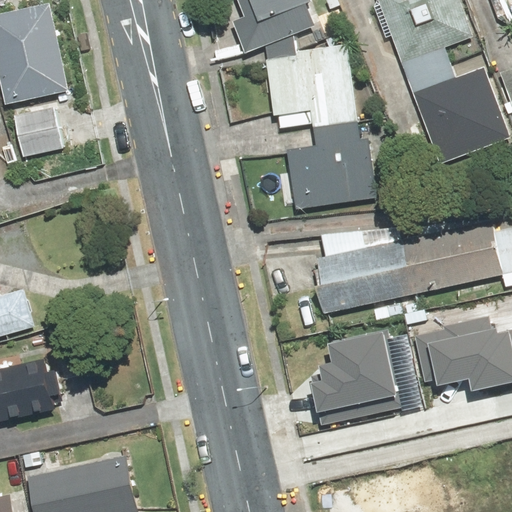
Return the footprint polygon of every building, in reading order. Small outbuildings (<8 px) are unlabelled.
[(247,54),(268,46),(270,60),(300,57),(298,35),(320,27),(311,4),(315,2),(313,0),(240,0),(247,18),(235,22),(247,54)] [(380,0),(440,165),(511,139),(511,138),(486,67),(458,77),(447,47),(475,37),(462,0),(380,0)] [(55,4),(0,15),(0,65),(9,106),(73,92),(55,4)] [(89,34),(80,36),(86,53),(93,51),(89,34)] [(351,51),(270,61),(276,115),(313,110),(318,146),(290,150),(298,210),(381,199),(374,139),(362,140),(351,51)] [(58,107),(16,117),(25,157),(67,148),(58,107)] [(314,259),(325,314),(511,274),(511,229),(499,232),(497,220),(314,259)] [(0,337),(38,328),(27,291),(0,298),(0,337)] [(501,330),(428,345),(437,387),(476,379),(479,392),(501,387),(503,399),(511,397),(511,340),(504,342),(501,330)] [(349,379),(324,384),(331,421),(417,404),(405,340),(344,352),(349,379)] [(47,360),(0,369),(0,422),(0,424),(58,412),(55,397),(66,395),(61,369),(50,371),(47,360)] [(142,511),(130,454),(29,476),(37,511),(142,511)] [(16,511),(12,493),(0,495),(0,511),(16,511)]
